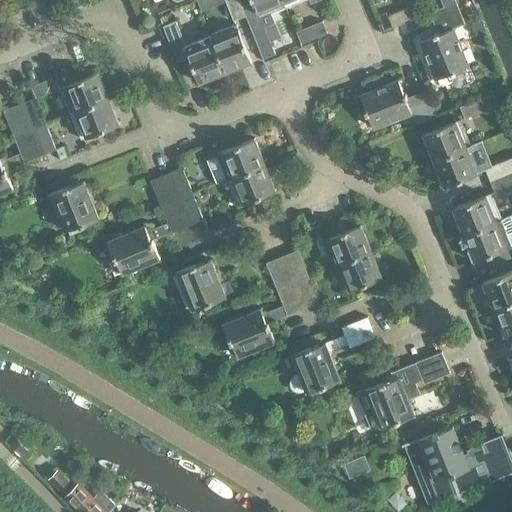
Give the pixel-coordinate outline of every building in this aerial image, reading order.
[(240,0),(226,0),(234,19),(246,14),(242,5),(240,0)] [(286,6),(283,0),(252,0),(253,0),(252,0),(252,1),(242,5),(246,14),(263,58),(275,53),(264,26),(275,22),(271,12),(286,6)] [(420,40),(424,49),(436,78),(450,72),(451,73),(456,71),(455,70),(469,64),(454,27),(465,22),(457,1),(456,1),(444,6),(430,11),(439,33),(420,40)] [(388,15),(393,27),(419,16),(414,4),(388,15)] [(165,24),(175,49),(179,59),(190,55),(201,81),(226,71),(217,48),(210,33),(186,43),(176,19),(165,24)] [(301,42),(327,32),(322,20),(296,30),(301,42)] [(217,48),(226,71),(252,61),(236,23),(210,33),(217,48)] [(71,111),(108,96),(98,70),(86,75),(84,69),(58,80),(61,85),(60,85),(71,111)] [(39,94),(57,86),(53,75),(34,83),(39,94)] [(416,123),(437,115),(427,89),(406,97),(398,79),(361,94),(374,127),(411,112),(416,123)] [(493,92),(459,106),(464,119),(498,105),(493,92)] [(23,101),(33,126),(45,121),(35,96),(23,101)] [(108,96),(71,111),(81,138),(119,122),(108,96)] [(33,126),(23,101),(3,109),(14,134),(33,126)] [(433,159),(471,143),(461,118),(423,133),(433,159)] [(33,126),(44,153),(56,148),(45,121),(33,126)] [(33,126),(14,134),(24,161),(44,153),(33,126)] [(218,182),(228,178),(266,163),(255,137),(217,152),(218,153),(219,154),(209,159),(218,182)] [(471,143),(433,159),(444,185),(482,170),(482,169),(471,143)] [(6,168),(18,164),(14,154),(0,160),(0,158),(0,192),(13,187),(6,168)] [(487,181),(511,171),(511,156),(482,169),(482,170),(487,181)] [(266,163),(228,178),(239,204),(276,189),(266,163)] [(172,170),(182,196),(193,192),(183,166),(172,170)] [(162,205),(182,196),(172,170),(151,179),(162,205)] [(511,171),(487,181),(491,192),(492,193),(511,184),(511,171)] [(80,226),(99,218),(85,180),(71,186),(70,184),(50,192),(65,229),(79,224),(80,226)] [(182,196),(193,222),(204,218),(193,192),(182,196)] [(502,218),(492,193),(491,192),(453,207),(464,233),(502,218)] [(182,196),(162,205),(172,231),(193,222),(182,196)] [(474,259),(511,244),(511,214),(502,218),(464,233),(474,259)] [(334,264),(372,248),(361,222),(323,238),(334,264)] [(124,272),(161,257),(153,237),(151,238),(146,224),(108,239),(116,259),(118,258),(124,272)] [(287,253),(298,279),(309,274),(298,248),(287,253)] [(372,248),(334,264),(345,290),(383,274),(372,248)] [(277,287),(298,279),(287,253),(267,261),(277,287)] [(207,303),(226,295),(211,258),(198,263),(197,262),(177,270),(192,307),(206,301),(207,303)] [(494,307),(511,299),(511,269),(483,281),(494,307)] [(298,279),(308,305),(320,300),(309,274),(298,279)] [(298,279),(277,287),(288,313),(308,305),(298,279)] [(511,299),(494,307),(504,334),(511,330),(511,299)] [(269,321),(282,315),(278,306),(263,312),(261,307),(224,322),(232,341),(233,341),(239,354),(277,339),(269,321)] [(350,347),(377,336),(368,315),(342,326),(345,333),(326,341),(326,340),(312,346),(311,344),(292,352),(307,390),(321,384),(321,386),(341,378),(330,351),(349,343),(350,347)] [(450,371),(442,350),(383,374),(385,379),(357,390),(366,414),(375,410),(381,424),(395,419),(395,420),(415,413),(408,397),(417,393),(412,381),(422,377),(424,382),(450,371)] [(493,469),(511,461),(511,457),(502,434),(481,442),(483,446),(465,453),(453,425),(439,431),(438,429),(419,437),(436,478),(449,472),(450,474),(470,466),(488,458),(493,469)] [(350,478),(370,469),(364,454),(340,464),(340,465),(344,464),(350,478)] [(82,511),(105,511),(113,505),(99,491),(93,496),(89,492),(85,488),(78,482),(75,486),(58,469),(49,477),(66,494),(65,495),(82,511)]
